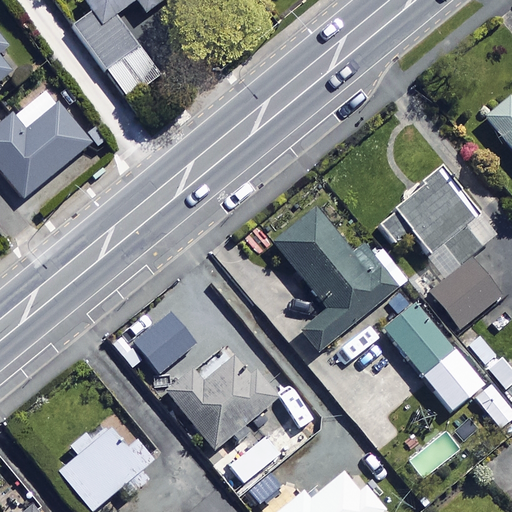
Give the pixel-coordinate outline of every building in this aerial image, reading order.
[(95,0),(65,22),(122,97),(154,73),(110,15),(129,1),(138,13),(154,0),(95,0)] [(0,56),(8,49),(0,39),(0,87),(14,76),(0,58),(0,56)] [(511,108),(504,98),(479,119),(511,158),(511,108)] [(93,149),(61,109),(29,135),(17,119),(0,132),(0,171),(25,203),(93,149)] [(411,244),(439,281),(424,292),(453,329),(495,296),(467,259),(500,234),(483,211),(476,216),(434,160),(410,178),(416,186),(370,220),(396,255),(411,244)] [(347,256),(310,210),(268,244),(320,308),(293,329),(312,352),(390,289),(357,248),(347,256)] [(477,383),(409,302),(377,329),(445,410),(477,383)] [(133,342),(160,374),(197,343),(171,311),(133,342)] [(511,327),(510,326),(498,335),(511,353),(511,327)] [(268,399),(228,350),(195,378),(188,370),(161,392),(208,449),(268,399)] [(511,378),(511,374),(494,356),(481,369),(501,390),(511,378)] [(511,416),(487,384),(470,397),(495,429),(511,416)] [(63,444),(69,451),(50,466),(84,510),(119,482),(127,492),(142,480),(133,469),(148,457),(114,415),(85,438),(79,431),(63,444)] [(279,484),(242,436),(210,461),(247,508),(279,484)] [(371,511),(338,471),(303,499),(296,490),(269,511),(371,511)] [(32,511),(22,499),(5,511),(32,511)]
